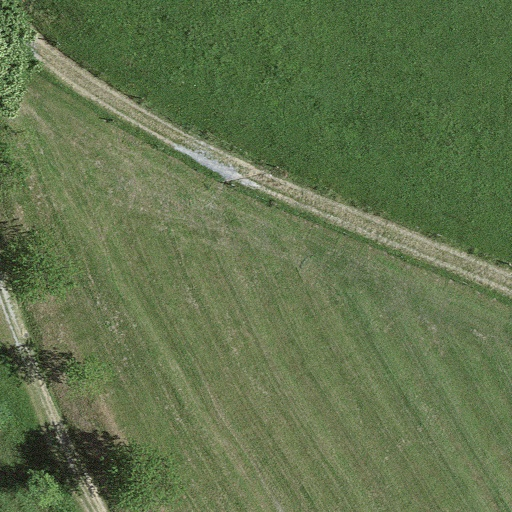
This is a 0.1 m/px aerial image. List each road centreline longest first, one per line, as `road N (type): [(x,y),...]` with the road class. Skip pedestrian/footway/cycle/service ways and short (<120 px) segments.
road 1 (track): [(511,292),(142,121),(0,17)]
road 2 (track): [(104,511),(0,269)]
